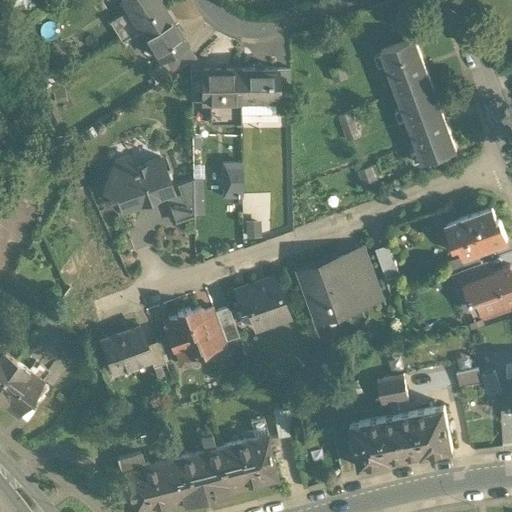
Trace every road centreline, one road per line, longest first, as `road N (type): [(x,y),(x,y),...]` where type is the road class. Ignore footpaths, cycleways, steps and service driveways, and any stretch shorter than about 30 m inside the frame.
road 1 (residential): [(511,164),(87,316)]
road 2 (residential): [(511,157),(448,0)]
road 3 (residential): [(511,478),(347,511)]
road 4 (residential): [(209,0),(240,28),(271,29),(351,0)]
